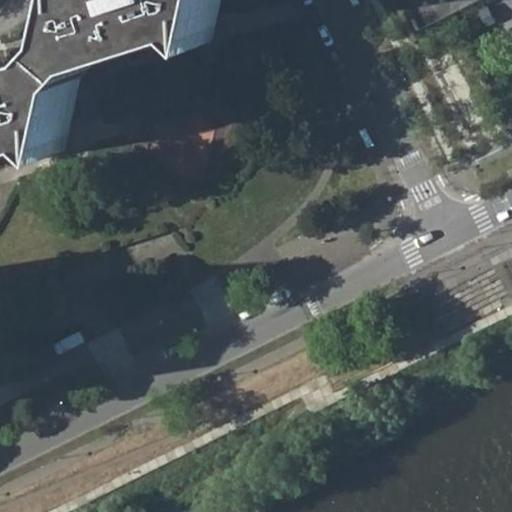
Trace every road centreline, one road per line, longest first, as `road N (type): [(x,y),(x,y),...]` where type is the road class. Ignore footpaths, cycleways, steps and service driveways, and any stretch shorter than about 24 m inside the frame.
road 1 (residential): [(0,462),(445,235)]
road 2 (residential): [(331,0),(445,235)]
